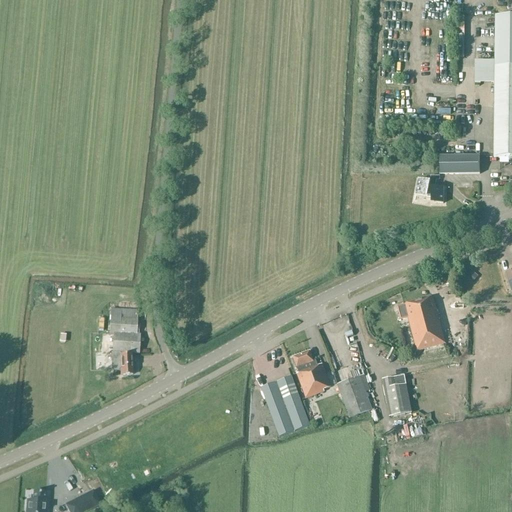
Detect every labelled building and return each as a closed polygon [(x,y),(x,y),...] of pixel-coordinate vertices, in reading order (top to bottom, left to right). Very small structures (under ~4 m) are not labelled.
[(475,84),(480,84),(495,85),(494,158),(511,158),(511,20),(496,21),(495,62),(475,62),(475,84)] [(479,157),(439,157),(440,175),(480,175),(479,157)] [(440,181),(440,176),(430,176),(430,182),(418,180),(415,197),(428,199),(428,198),(431,198),(431,205),(444,205),(445,189),(435,188),(436,181),(440,181)] [(474,265),(469,271),(477,279),(482,273),(474,265)] [(445,345),(433,298),(405,305),(407,315),(398,317),(402,330),(407,328),(405,319),(408,318),(417,352),(445,345)] [(137,312),(111,310),(109,335),(113,336),(112,353),(139,354),(140,336),(136,336),(137,312)] [(310,352),(293,359),(299,374),(297,375),(306,399),(324,392),(323,391),(331,388),(322,365),(318,366),(315,360),(313,361),(310,352)] [(290,373),(296,372),(289,353),(284,354),(290,373)] [(121,376),(132,376),(131,356),(120,357),(121,376)] [(403,359),(401,363),(408,368),(411,365),(403,359)] [(372,377),(373,384),(382,383),(381,375),(372,377)] [(360,377),(337,385),(349,419),(372,411),(366,393),(370,391),(365,376),(360,378),(360,377)] [(412,414),(404,377),(382,381),(390,418),(412,414)] [(310,426),(291,378),(261,389),(280,438),(310,426)] [(401,439),(408,438),(406,429),(399,430),(401,439)] [(93,511),(110,503),(102,487),(66,506),(69,511),(93,511)] [(27,504),(26,511),(45,511),(46,509),(47,498),(32,497),(32,504),(27,504)]
